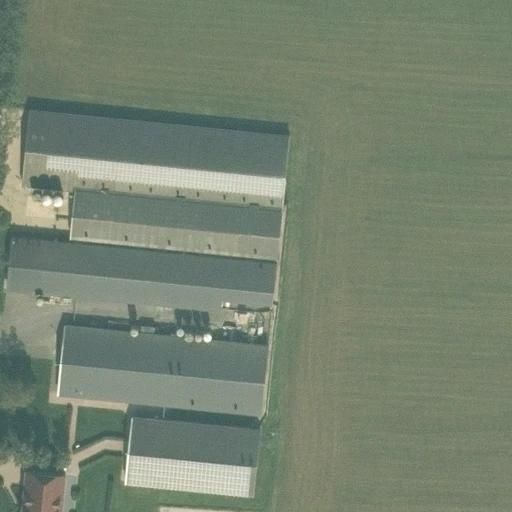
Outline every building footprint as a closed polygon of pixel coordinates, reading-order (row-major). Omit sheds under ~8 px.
[(277,257),(290,136),(30,109),(22,183),(75,189),(71,236),(277,257)] [(273,303),(277,263),(13,236),(7,288),(221,310),(223,298),(273,303)] [(262,413),(269,345),(65,324),(59,392),(262,413)] [(134,416),(127,481),(254,494),(260,429),(134,416)] [(61,511),(65,473),(26,470),(22,511),(61,511)]
